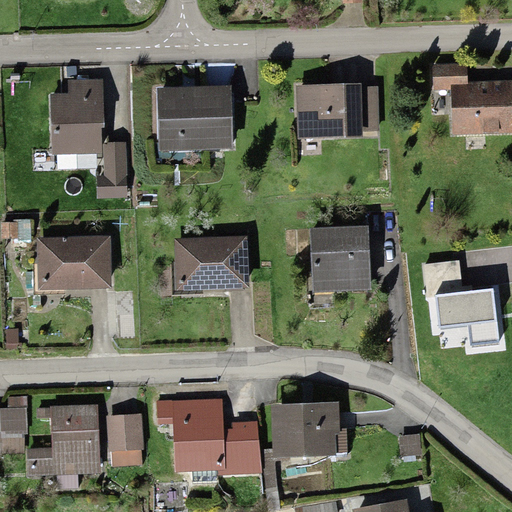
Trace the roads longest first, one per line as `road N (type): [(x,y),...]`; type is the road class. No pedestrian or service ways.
road 1 (residential): [(511,477),(411,403),(331,373),(0,376)]
road 2 (residential): [(177,50),(511,40)]
road 3 (residential): [(0,56),(177,50)]
